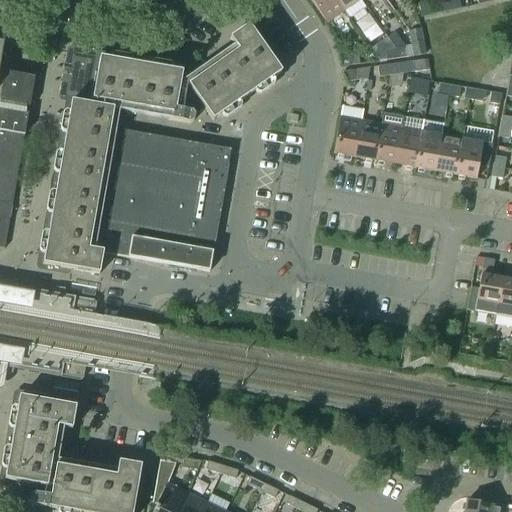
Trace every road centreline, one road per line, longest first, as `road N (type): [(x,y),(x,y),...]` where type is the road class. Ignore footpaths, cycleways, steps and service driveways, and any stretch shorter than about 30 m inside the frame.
road 1 (residential): [(391,511),(246,443),(115,418),(107,404),(126,287),(135,279),(208,290),(237,273),(274,281),(291,271),(303,198)]
road 2 (residential): [(511,234),(303,198)]
road 3 (residential): [(303,198),(318,56),(284,0)]
road 4 (tertiary): [(72,16),(132,20),(217,0)]
